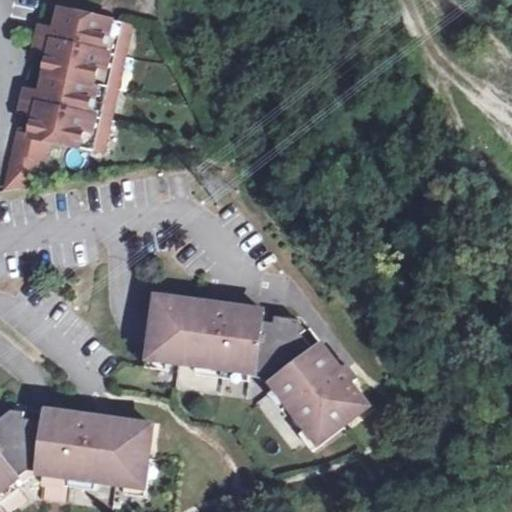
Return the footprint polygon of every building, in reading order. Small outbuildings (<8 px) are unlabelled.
[(61,9),(57,30),(52,54),(43,93),(38,117),(34,136),(97,149),(103,124),(111,126),(114,115),(105,113),(116,60),(125,62),(127,51),(118,49),(124,22),(61,9)] [(124,22),(118,49),(127,51),(133,24),(124,22)] [(57,30),(41,26),(36,50),(52,54),(57,30)] [(125,62),(116,60),(105,113),(114,115),(125,62)] [(43,93),(28,89),(23,114),(38,117),(43,93)] [(111,126),(103,124),(97,149),(106,151),(111,126)] [(167,297),(163,330),(170,331),(166,359),(178,360),(206,364),(232,367),(258,371),(265,372),(266,363),(281,365),(290,377),(284,382),(287,386),(302,406),(313,420),(317,426),(325,435),(346,419),(351,425),(377,405),(360,383),(365,378),(356,366),(350,370),(332,346),(324,352),(310,333),(304,326),(290,325),(272,322),(273,312),(167,297)] [(291,317),(290,325),(304,326),(310,333),(316,327),(307,320),(291,317)] [(170,331),(163,330),(160,329),(155,368),(176,371),(178,360),(166,359),(170,331)] [(266,363),(265,372),(273,372),(279,376),(284,382),(290,377),(281,365),(266,363)] [(231,378),(232,367),(206,364),(204,375),(231,378)] [(232,367),(231,378),(257,381),(258,371),(232,367)] [(302,406),(287,386),(279,392),(294,412),(302,406)] [(33,419),(55,421),(56,412),(34,409),(33,419)] [(12,425),(23,417),(32,418),(33,412),(21,410),(8,420),(12,425)] [(21,481),(27,477),(22,470),(34,460),(49,462),(48,471),(53,472),(79,475),(106,479),(132,482),(146,485),(150,457),(158,458),(162,426),(56,412),(55,421),(33,419),(32,418),(23,417),(12,425),(0,433),(0,496),(0,497),(21,481)] [(325,435),(317,426),(309,432),(323,449),(353,427),(351,425),(346,419),(325,435)] [(150,457),(146,485),(132,482),(131,492),(155,496),(160,459),(158,458),(150,457)] [(22,470),(27,477),(38,470),(48,471),(49,462),(34,460),(22,470)] [(78,485),(79,475),(53,472),(52,481),(78,485)] [(106,479),(79,475),(78,485),(104,489),(106,479)] [(21,481),(0,497),(6,505),(28,489),(21,481)]
